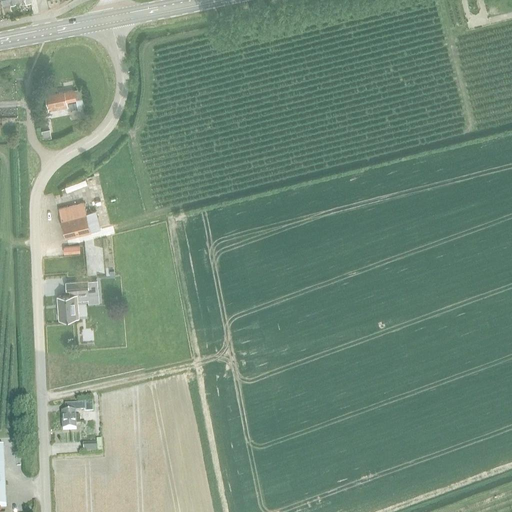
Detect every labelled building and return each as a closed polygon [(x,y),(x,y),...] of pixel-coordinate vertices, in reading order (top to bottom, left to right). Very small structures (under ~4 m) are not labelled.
[(77,102),(69,104),(70,110),(78,108),(78,109),(86,108),(82,88),(74,90),(76,99),(77,102)] [(64,91),(46,94),(49,110),(67,107),(66,101),(76,99),(74,90),(74,89),(64,91)] [(38,126),(46,124),(45,116),(37,118),(38,126)] [(50,129),(42,131),(44,139),(52,137),(50,129)] [(100,171),(93,173),(95,183),(102,181),(100,171)] [(68,192),(88,184),(85,179),(66,186),(68,192)] [(84,202),(59,208),(66,237),(100,229),(96,210),(86,212),(84,202)] [(70,294),(58,295),(59,319),(79,317),(77,289),(88,288),(89,302),(98,301),(97,280),(88,281),(88,280),(66,281),(67,289),(70,289),(70,294)] [(65,412),(62,412),(63,431),(76,430),(76,425),(80,425),(80,416),(75,417),(75,412),(84,411),(84,404),(65,405),(65,412)] [(83,445),(84,453),(97,452),(97,444),(83,445)]
